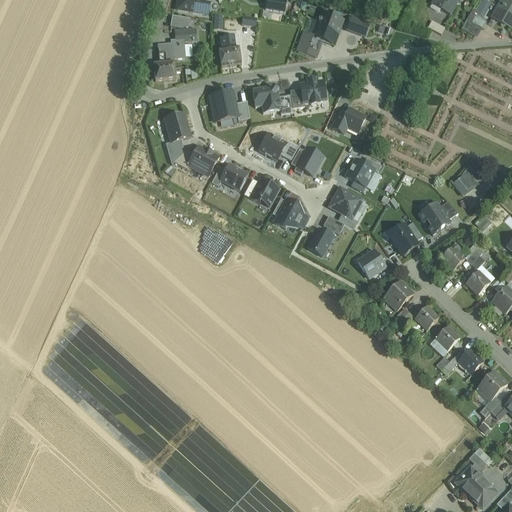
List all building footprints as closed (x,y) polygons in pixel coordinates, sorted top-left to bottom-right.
[(179,0),(179,1),(178,1),(176,11),(204,16),(205,10),(209,11),(210,0),(179,0)] [(285,14),(286,2),(272,0),(267,0),(265,11),(285,14)] [(436,0),(433,6),(432,5),(431,6),(443,12),(449,15),(449,16),(450,16),(458,0),(436,0)] [(500,5),(491,19),(511,30),(511,29),(511,0),(509,0),(505,8),(500,5)] [(343,22),(322,14),(320,22),(315,20),(314,22),(319,24),(314,38),(311,37),(311,38),(322,42),(334,46),(343,22)] [(214,29),(222,29),(222,17),(214,16),(214,29)] [(170,17),(169,27),(194,29),(195,20),(170,17)] [(256,20),(243,18),(242,26),(255,28),(256,20)] [(486,24),(475,18),(472,24),(479,29),(482,31),(486,24)] [(369,26),(352,20),(348,31),(365,37),(369,26)] [(472,24),(467,21),(461,31),(474,38),(479,29),(472,24)] [(445,30),(432,23),(428,29),(441,37),(445,30)] [(311,37),(304,35),(297,53),(315,60),(322,42),(311,38),(311,37)] [(234,37),(220,39),(222,52),(219,52),(221,69),(241,66),(239,49),(236,49),(234,37)] [(172,46),(158,48),(159,59),(155,59),(154,67),(155,83),(175,81),(174,65),(173,57),(182,56),(181,47),(172,46)] [(301,87),(301,92),(303,106),(304,106),(311,105),(311,107),(319,106),(319,103),(326,102),(323,84),(316,85),(315,82),(307,83),(308,86),(301,87)] [(272,89),(252,92),(255,110),(262,109),(263,116),(280,113),(281,113),(279,99),(278,93),(279,92),(273,88),(272,89)] [(305,110),(304,106),(303,106),(301,92),(290,93),(291,98),(293,111),(305,110)] [(233,94),(210,99),(215,125),(238,120),(239,119),(236,106),(233,94)] [(293,115),(293,111),(291,98),(279,99),(281,113),(280,113),(281,117),(293,115)] [(247,104),(236,106),(239,119),(238,120),(239,123),(250,121),(247,104)] [(358,135),(366,119),(349,111),(346,117),(341,127),(342,127),(358,135)] [(339,134),(342,127),(341,127),(346,117),(340,114),(332,130),(339,134)] [(190,140),(184,117),(165,122),(172,145),(181,142),(190,140)] [(215,125),(216,131),(232,127),(230,122),(215,125)] [(386,133),(412,145),(416,136),(390,124),(386,133)] [(269,136),(259,153),(265,157),(266,158),(266,157),(271,160),(270,160),(271,161),(271,160),(277,163),(280,158),(287,146),(286,146),(281,143),(282,142),(275,138),(274,139),(269,136)] [(378,148),(412,162),(416,152),(383,138),(378,148)] [(172,167),(174,165),(185,155),(181,142),(172,145),(165,146),(172,167)] [(287,146),(280,158),(291,163),(298,150),(287,144),(286,146),(287,146)] [(205,153),(199,150),(195,157),(189,168),(189,169),(208,179),(218,160),(212,157),(212,156),(206,153),(205,153)] [(293,172),(312,180),(322,158),(303,150),(293,172)] [(187,153),(185,155),(174,165),(187,172),(189,169),(189,168),(195,157),(187,153)] [(367,160),(363,167),(375,173),(374,174),(378,176),(381,168),(367,160)] [(355,162),(346,180),(365,190),(374,174),(375,173),(363,167),(355,162)] [(235,170),(229,167),(226,173),(221,183),(238,192),(239,192),(240,192),(245,183),(244,182),(247,177),(241,174),(242,172),(236,169),(235,170)] [(221,183),(226,173),(220,169),(211,185),(218,189),(221,183)] [(469,169),(458,183),(452,186),(453,186),(463,198),(472,191),(468,187),(477,175),(469,169)] [(251,201),(259,186),(252,182),(244,198),(251,202),(252,202),(251,201)] [(278,192),(261,183),(259,186),(251,201),(252,202),(259,206),(261,204),(269,209),(278,192)] [(363,203),(340,190),(329,210),(342,217),(352,222),(363,203)] [(272,217),(278,220),(286,204),(281,201),(272,217)] [(296,231),(298,229),(304,218),(296,214),(299,209),(287,202),(286,204),(278,220),(274,226),(286,232),(289,227),(296,231)] [(440,209),(449,222),(458,216),(447,204),(440,209)] [(437,205),(418,217),(424,226),(427,223),(431,229),(428,231),(433,238),(451,225),(449,222),(440,209),(437,205)] [(342,217),(338,224),(344,227),(354,233),(358,225),(352,222),(342,217)] [(309,221),(304,218),(298,229),(303,232),(309,221)] [(339,238),(344,227),(338,224),(328,219),(323,229),(327,231),(334,235),(339,238)] [(406,229),(416,244),(423,240),(413,225),(406,229)] [(397,236),(390,240),(403,258),(419,248),(416,244),(406,229),(405,227),(395,233),(397,236)] [(325,236),(319,233),(308,252),(322,260),(333,240),(332,240),(334,235),(327,231),(325,236)] [(470,256),(478,250),(474,246),(466,251),(470,256)] [(465,261),(453,249),(441,262),(453,273),(465,261)] [(477,252),(466,263),(471,268),(480,259),(482,257),(477,252)] [(374,254),(358,265),(369,281),(386,270),(374,254)] [(480,259),(471,268),(476,272),(485,264),(480,259)] [(490,286),(478,274),(466,286),(478,298),(490,286)] [(400,283),(384,300),(397,314),(412,298),(406,292),(408,290),(400,283)] [(511,294),(506,289),(492,303),(505,316),(509,312),(511,312),(511,311),(511,294)] [(439,321),(427,309),(415,321),(427,333),(439,321)] [(404,311),(396,319),(401,323),(409,315),(404,311)] [(401,323),(400,324),(404,329),(414,320),(409,315),(401,323)] [(448,329),(436,342),(448,353),(460,341),(448,329)] [(483,364),(470,352),(458,365),(471,378),(483,364)] [(444,360),(436,368),(441,373),(444,370),(449,365),(444,360)] [(449,365),(444,370),(449,375),(457,366),(453,361),(449,365)] [(507,387),(493,374),(477,391),(490,404),(490,405),(495,400),(507,387)] [(495,400),(490,405),(490,404),(485,409),(490,414),(500,404),(495,400)] [(500,404),(490,414),(496,420),(505,410),(504,410),(505,409),(500,404)] [(488,424),(494,421),(491,415),(484,418),(488,424)] [(487,468),(474,455),(469,461),(482,474),(487,468)] [(497,495),(470,470),(461,479),(462,480),(462,484),(458,488),(482,511),(497,495)] [(511,493),(510,492),(496,506),(502,511),(503,511),(509,506),(511,502),(511,493)]
